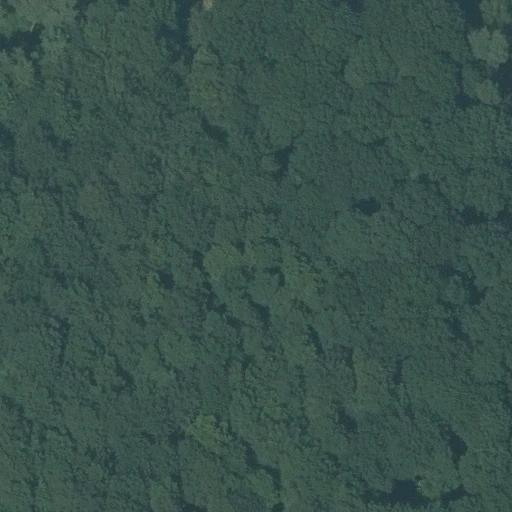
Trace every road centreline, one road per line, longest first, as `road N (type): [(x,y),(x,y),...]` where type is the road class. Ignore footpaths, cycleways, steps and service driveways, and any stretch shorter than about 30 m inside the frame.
road 1 (track): [(474,511),(198,0)]
road 2 (track): [(299,197),(0,400)]
road 3 (unknown): [(511,457),(424,330),(404,232)]
road 4 (unknown): [(404,232),(399,138),(349,0)]
